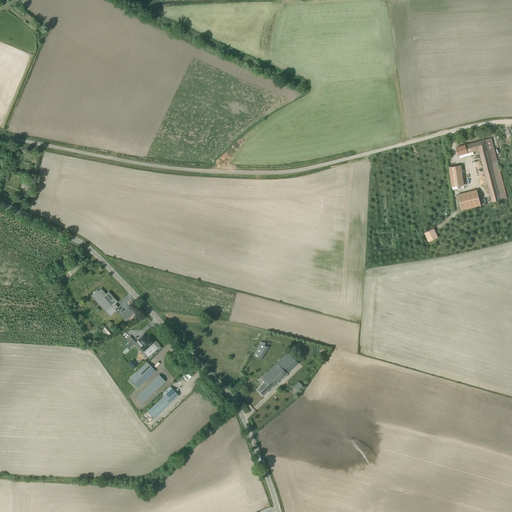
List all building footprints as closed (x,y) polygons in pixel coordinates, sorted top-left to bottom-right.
[(507,198),(498,161),(491,138),(465,145),(456,148),(458,156),(467,153),(479,150),(492,202),(507,198)] [(452,187),(464,185),(461,166),(449,167),(452,187)] [(477,190),(457,195),(461,210),(481,205),(477,190)] [(434,229),(425,233),(429,242),(438,238),(434,229)] [(67,272),(70,276),(77,270),(73,266),(67,272)] [(112,296),(108,292),(96,304),(100,308),(103,305),(104,306),(108,302),(112,307),(114,305),(115,304),(117,302),(114,298),(113,298),(112,297),(112,296)] [(105,327),(100,332),(105,338),(111,334),(105,327)] [(141,337),(138,340),(143,346),(141,348),(144,351),(154,342),(151,338),(149,340),(144,335),(142,337),(142,336),(141,337)] [(125,346),(127,348),(122,352),(124,354),(129,350),(128,349),(136,343),(132,339),(125,346)] [(264,344),(265,343),(260,341),(254,355),(262,359),(268,346),(264,344)] [(265,382),(258,389),(264,395),(298,363),(288,352),(261,378),(265,382)] [(137,365),(132,359),(127,363),(133,369),(137,365)] [(138,388),(156,371),(147,362),(129,379),(138,388)] [(142,403),(165,381),(159,375),(136,397),(142,403)] [(297,383),(295,384),(296,385),(293,387),(297,391),(303,386),(299,382),(297,383)] [(172,389),(147,412),(153,419),(178,395),(172,389)]
